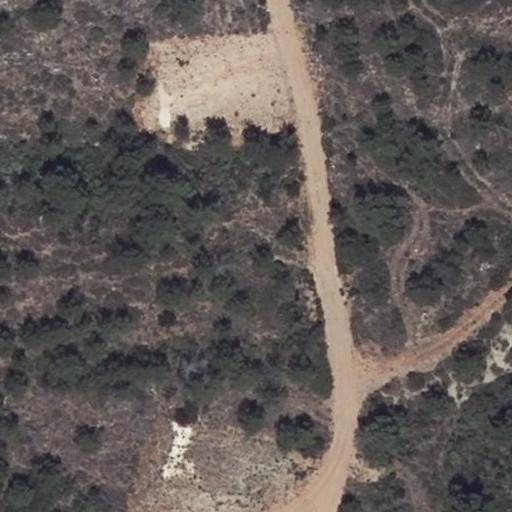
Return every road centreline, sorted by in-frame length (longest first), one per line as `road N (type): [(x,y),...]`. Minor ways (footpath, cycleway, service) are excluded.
road 1 (track): [(298,511),(333,495),(349,390),(306,78),(277,0)]
road 2 (track): [(511,290),(441,347),(349,390)]
